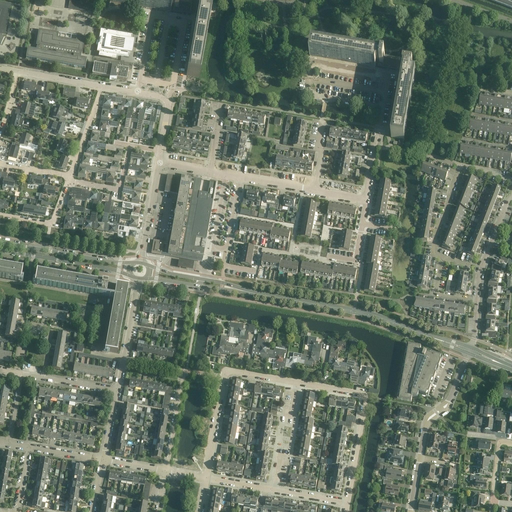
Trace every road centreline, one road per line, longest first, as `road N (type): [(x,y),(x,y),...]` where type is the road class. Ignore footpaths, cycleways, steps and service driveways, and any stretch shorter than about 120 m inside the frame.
road 1 (residential): [(511,180),(458,165),(436,223),(434,293),(476,301)]
road 2 (tertiary): [(469,350),(373,315),(254,293)]
road 3 (residential): [(294,383),(365,397),(347,502)]
road 4 (residential): [(206,478),(225,373),(294,383)]
road 5 (residential): [(138,78),(150,16),(183,22),(171,84),(155,81)]
road 6 (residential): [(380,107),(385,74),(311,61),(305,93),(328,97)]
road 7 (residential): [(164,470),(182,370),(123,360)]
road 8 (residential): [(13,374),(22,322),(51,326),(42,378)]
road 9 (tertiary): [(133,262),(0,242)]
road 10 (tertiary): [(0,249),(129,275)]
